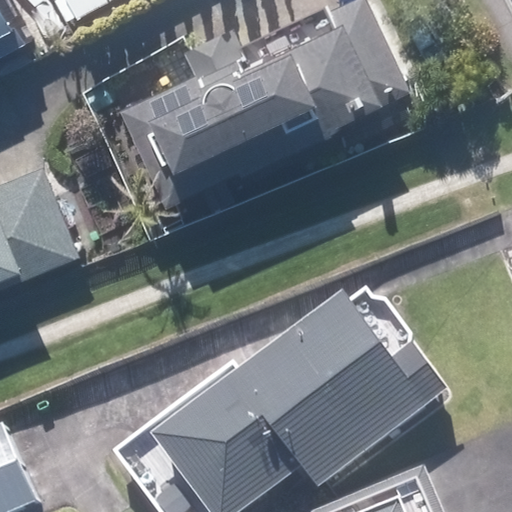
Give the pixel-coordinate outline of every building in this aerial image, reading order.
[(0,0),(0,66),(58,36),(48,17),(58,11),(51,0),(0,0)] [(90,0),(97,12),(118,0),(90,0)] [(163,97),(208,193),(280,158),(284,166),(372,125),(368,117),(432,89),(390,0),(372,0),(263,50),(252,25),(202,48),(214,73),(163,97)] [(0,292),(101,251),(67,163),(0,190),(0,292)] [(427,349),(444,336),(422,306),(405,319),(384,290),(268,377),(260,365),(140,453),(183,511),(265,511),(331,464),(347,488),(480,388),(447,343),(432,355),(427,349)] [(23,425),(0,435),(0,511),(26,511),(57,498),(23,425)] [(457,511),(440,468),(335,510),(335,511),(457,511)]
